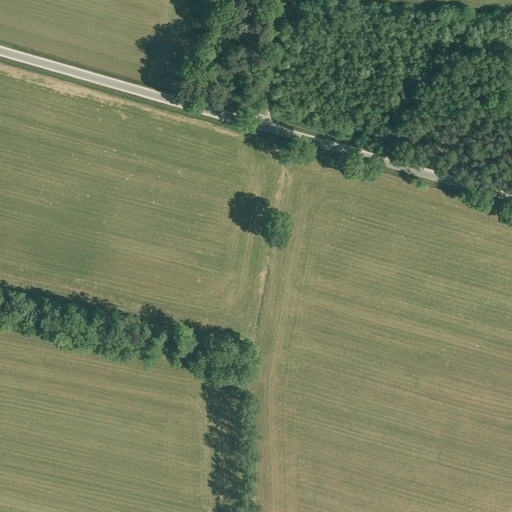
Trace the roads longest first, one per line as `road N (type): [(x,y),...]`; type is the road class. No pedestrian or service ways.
road 1 (unclassified): [(266,129),(0,51)]
road 2 (unclassified): [(266,129),(511,206)]
